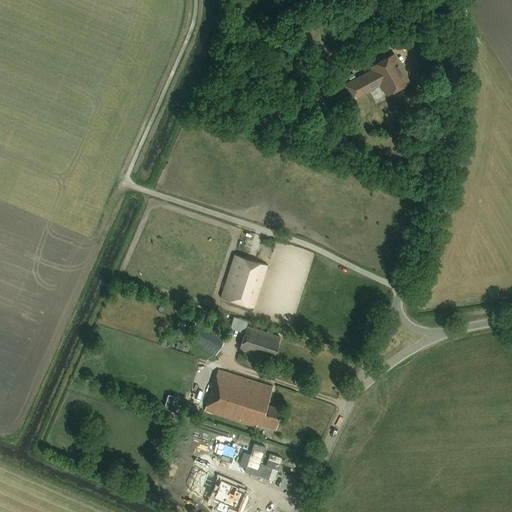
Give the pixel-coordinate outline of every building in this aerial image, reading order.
[(409,33),(400,37),(407,50),(417,44),(412,35),(410,36),(409,33)] [(386,95),(409,83),(393,55),(370,67),(372,71),(345,86),(352,100),(380,85),(386,95)] [(290,76),(297,73),(294,67),(287,71),(290,76)] [(353,74),(348,77),(351,82),(356,79),(353,74)] [(234,255),(220,298),(255,309),(268,266),(234,255)] [(215,356),(226,338),(196,322),(186,340),(215,356)] [(278,342),(280,338),(246,327),(239,350),(262,357),(262,356),(269,358),(270,356),(274,357),(278,343),(278,342)] [(267,406),(273,388),(218,370),(204,412),(255,428),(257,425),(275,430),(281,410),(267,406)] [(227,470),(235,445),(177,427),(170,452),(227,470)] [(237,487),(220,480),(211,501),(217,504),(215,509),(221,511),(225,511),(228,506),(237,510),(244,493),(236,490),(237,487)]
